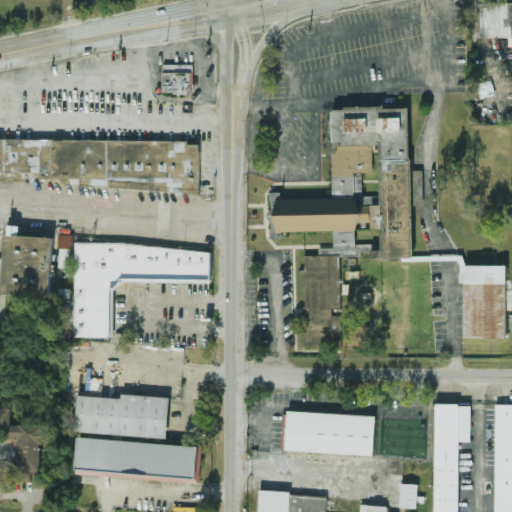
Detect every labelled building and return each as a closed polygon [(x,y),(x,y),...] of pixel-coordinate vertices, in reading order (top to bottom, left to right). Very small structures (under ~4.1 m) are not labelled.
[(511,3),(478,3),(479,38),(509,38),(509,46),(511,46),(511,3)] [(193,64),(163,65),(163,94),(193,94),(193,64)] [(476,85),(481,99),(495,95),(491,81),(476,85)] [(409,107),(331,109),(332,198),(281,199),(281,193),(270,193),(271,232),(333,231),(334,248),(319,248),(319,255),(305,256),(305,270),(304,270),(305,333),(301,333),(301,346),(342,346),(341,315),(333,316),(333,308),(341,308),(340,256),(356,256),(356,223),(371,222),(371,229),(381,228),(382,250),(371,251),(371,259),(411,258),(409,107)] [(79,186),(79,184),(70,184),(70,179),(39,178),(39,173),(0,172),(0,138),(187,142),(187,145),(199,145),(198,195),(79,186)] [(50,297),(3,295),(5,237),(53,239),(50,297)] [(109,338),(75,338),(76,242),(125,243),(211,253),(208,283),(121,282),(115,289),(114,338),(109,338)] [(70,268),(70,247),(59,247),(60,268),(70,268)] [(465,338),(464,266),(506,266),(506,280),(511,280),(511,310),(507,310),(507,338),(465,338)] [(75,430),(78,395),(121,398),(121,394),(170,398),(167,438),(75,430)] [(434,511),(435,404),(459,404),(459,406),(471,406),(471,441),(459,441),(459,511),(434,511)] [(495,511),(495,404),(511,404),(511,511),(495,511)] [(0,439),(19,439),(19,473),(42,473),(42,425),(11,425),(11,408),(0,408),(0,439)] [(373,455),(284,449),(287,411),(376,417),(373,455)] [(79,437),(201,447),(198,481),(76,470),(79,437)] [(400,507),(401,483),(419,485),(418,508),(400,507)] [(258,511),(260,490),(291,492),(290,497),(327,499),(326,511),(258,511)]
